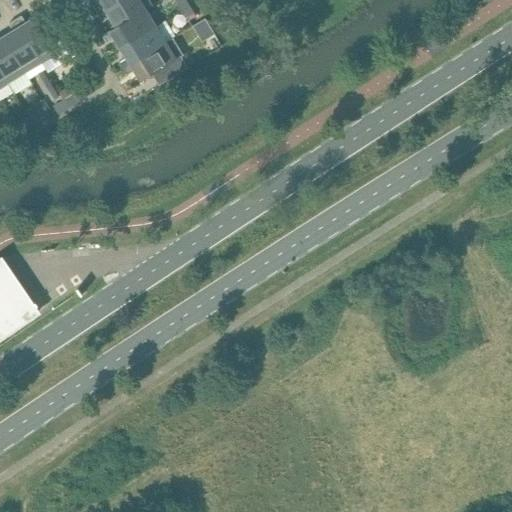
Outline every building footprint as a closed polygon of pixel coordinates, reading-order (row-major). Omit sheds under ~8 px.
[(99,16),(123,0),(98,0),(102,5),(95,9),(99,16)] [(109,32),(145,11),(151,7),(147,0),(123,0),(99,16),(102,21),(109,17),(115,27),(109,31),(109,32)] [(174,0),(181,10),(189,6),(185,0),(174,0)] [(189,6),(181,10),(187,21),(195,16),(189,6)] [(145,11),(109,32),(102,36),(106,43),(113,38),(120,49),(155,27),(145,11)] [(58,52),(53,44),(36,17),(25,24),(21,17),(15,20),(41,63),(58,52)] [(204,19),(192,26),(199,37),(202,42),(209,37),(214,34),(205,18),(204,19)] [(41,63),(15,20),(9,24),(13,31),(3,37),(24,73),(41,63)] [(119,63),(123,69),(165,43),(155,27),(120,49),(126,59),(119,63)] [(0,69),(8,83),(24,73),(3,37),(0,39),(0,69)] [(165,43),(123,69),(127,75),(134,71),(141,82),(154,74),(161,84),(187,68),(181,57),(176,60),(165,43)] [(66,88),(59,92),(63,100),(68,108),(79,101),(74,93),(70,95),(66,88)] [(41,100),(24,110),(28,116),(33,124),(50,114),(48,111),(42,101),(41,100)] [(68,108),(63,100),(52,106),(57,114),(68,108)] [(33,124),(28,116),(18,123),(22,131),(33,124)] [(0,338),(36,314),(0,260),(0,338)]
